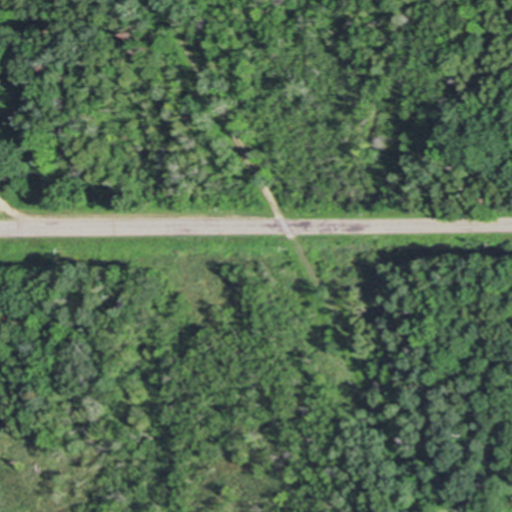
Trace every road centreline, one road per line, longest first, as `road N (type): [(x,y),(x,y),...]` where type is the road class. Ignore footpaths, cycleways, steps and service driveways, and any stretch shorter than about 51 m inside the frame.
road 1 (residential): [(0,230),(284,227)]
road 2 (residential): [(284,227),(511,224)]
